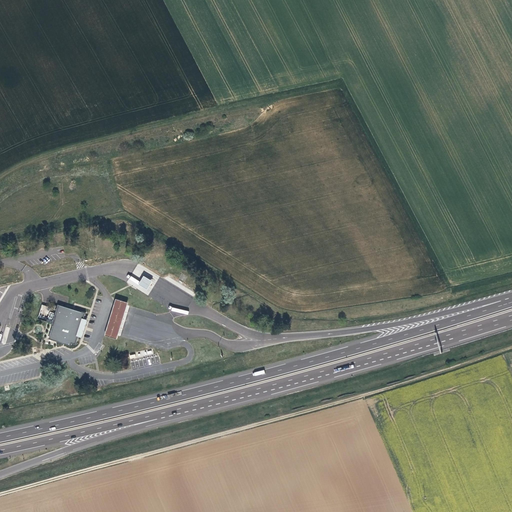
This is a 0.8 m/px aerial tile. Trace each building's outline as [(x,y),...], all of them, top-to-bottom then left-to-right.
[(139,284),(148,290),(153,281),(145,276),(139,284)] [(129,302),(116,299),(109,322),(105,335),(117,339),(123,321),(129,302)] [(42,305),(39,317),(45,318),(48,306),(42,305)] [(63,306),(61,305),(58,305),(51,328),(52,328),(49,339),(71,346),(72,343),(76,344),(79,337),(80,330),(82,330),(83,325),(82,325),(84,318),(86,313),(63,306)] [(80,330),(79,337),(83,338),(89,319),(84,318),(82,325),(83,325),(82,330),(80,330)] [(136,358),(153,357),(152,350),(135,351),(136,358)]
